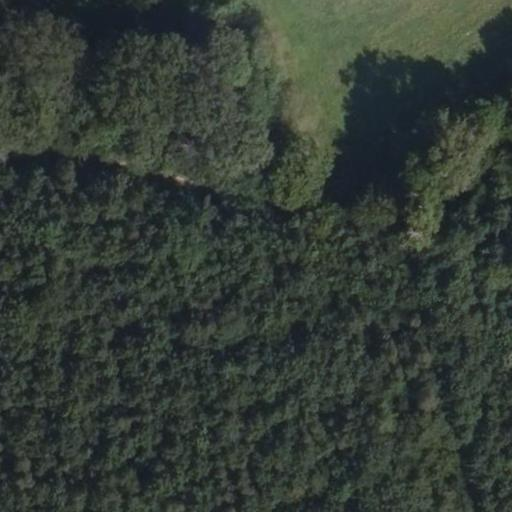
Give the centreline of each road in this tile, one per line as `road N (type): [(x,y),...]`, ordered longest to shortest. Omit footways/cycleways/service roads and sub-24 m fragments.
road 1 (track): [(511,80),(316,191),(290,198),(0,138)]
road 2 (track): [(316,191),(443,511)]
